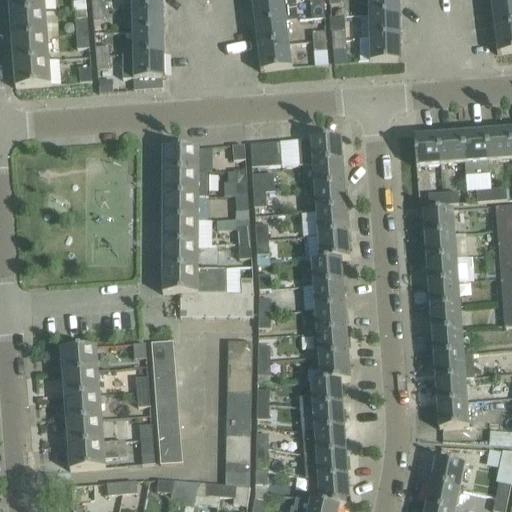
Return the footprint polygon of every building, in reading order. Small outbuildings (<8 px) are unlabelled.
[(8,0),(10,18),(45,16),(44,0),(8,0)] [(131,0),(131,1),(129,1),(129,12),(164,12),(163,0),(131,0)] [(292,0),(284,1),(252,5),(254,28),(287,24),(297,23),(294,0),(292,0)] [(322,0),(309,0),(311,21),(324,20),(322,0)] [(401,17),(400,0),(367,0),(368,18),(401,17)] [(511,7),(511,0),(489,0),(491,10),(511,7)] [(92,13),(104,12),(103,3),(91,3),(92,13)] [(511,7),(491,10),(494,33),(511,30),(511,7)] [(105,22),(104,12),(92,13),(93,23),(105,22)] [(164,35),(164,12),(129,12),(132,12),(132,35),(164,35)] [(12,42),(47,40),(45,16),(10,18),(12,42)] [(401,40),(401,17),(368,18),(369,41),(401,40)] [(344,19),(330,20),(332,43),(345,42),(344,19)] [(88,36),(87,22),(75,23),(76,37),(88,36)] [(254,28),(257,51),(289,47),(287,24),(254,28)] [(511,54),(511,30),(494,33),(497,57),(511,54)] [(312,35),(313,45),(326,44),(325,34),(312,35)] [(165,57),(164,35),(132,35),(133,58),(165,57)] [(88,36),(76,37),(77,52),(89,51),(88,36)] [(12,42),(13,66),(49,63),(47,40),(12,42)] [(402,64),(401,40),(369,41),(369,65),(402,64)] [(332,43),(333,53),(346,52),(345,42),(332,43)] [(326,44),(313,45),(314,54),(327,53),(326,44)] [(292,70),(289,47),(257,51),(260,74),(292,70)] [(95,59),(107,58),(107,48),(95,49),(95,59)] [(133,58),(122,58),(123,82),(133,82),(162,81),(165,81),(165,57),(133,58)] [(95,59),(96,69),(108,68),(107,58),(95,59)] [(13,66),(15,91),(51,88),(49,63),(13,66)] [(79,71),(80,86),(92,85),(91,70),(79,71)] [(113,94),(113,82),(99,82),(99,94),(113,94)] [(511,151),(511,133),(487,135),(489,165),(511,163),(511,151)] [(490,178),(489,165),(487,135),(463,137),(465,167),(466,180),(490,178)] [(463,137),(439,139),(441,169),(465,167),(463,137)] [(417,170),(441,169),(439,139),(414,140),(417,170)] [(300,168),(300,169),(313,168),(343,165),(341,141),(298,144),(300,168)] [(280,145),(250,147),(252,171),(282,168),(282,170),(300,168),(298,144),(280,145)] [(245,148),(233,149),(233,164),(245,163),(245,148)] [(199,151),(163,151),(163,176),(199,176),(199,151)] [(345,189),(343,165),(313,168),(315,191),(345,189)] [(228,176),(229,186),(235,185),(247,185),(246,172),(234,173),(234,175),(228,175),(228,176)] [(163,200),(208,200),(211,200),(211,176),(199,176),(163,176),(163,200)] [(274,177),(252,178),(253,196),(265,195),(275,194),(274,177)] [(248,199),(247,185),(235,185),(236,200),(248,199)] [(345,189),(315,191),(316,215),(346,213),(345,189)] [(505,191),(491,192),(492,204),(506,203),(505,191)] [(492,204),(491,192),(476,193),(477,205),(492,204)] [(457,194),(443,195),(444,207),(458,206),(457,194)] [(266,210),(265,195),(253,196),(254,210),(266,210)] [(444,207),(443,195),(428,196),(429,208),(444,207)] [(248,199),(236,200),(237,215),(249,214),(248,199)] [(163,200),(163,224),(198,224),(199,212),(208,212),(208,200),(163,200)] [(505,209),(495,210),(496,222),(497,234),(506,233),(506,221),(505,209)] [(348,237),(346,213),(316,215),(318,239),(348,237)] [(455,238),(453,213),(423,215),(425,240),(455,238)] [(163,224),(163,248),(198,248),(212,248),(212,224),(208,224),(198,224),(163,224)] [(256,243),(268,243),(267,228),(255,229),(256,243)] [(238,233),(239,248),(251,247),(250,233),(238,233)] [(506,233),(497,234),(498,246),(499,258),(508,257),(507,245),(506,233)] [(318,239),(307,240),(309,265),(312,265),(342,263),(350,262),(348,237),(318,239)] [(425,240),(427,264),(457,262),(455,238),(425,240)] [(256,243),(257,258),(269,257),(268,243),(256,243)] [(251,247),(239,248),(239,263),(251,262),(251,247)] [(198,248),(163,248),(163,272),(198,272),(198,248)] [(508,257),(499,258),(500,270),(501,282),(510,282),(509,270),(508,257)] [(458,285),(457,262),(427,264),(429,288),(458,285)] [(342,263),(312,265),(314,289),(344,287),(342,263)] [(204,296),(216,296),(227,296),(227,272),(198,272),(163,272),(162,297),(180,297),(192,296),(204,296)] [(258,278),(259,293),(271,292),(270,277),(258,278)] [(241,283),(241,296),(253,296),(254,296),(253,282),(241,283)] [(510,282),(501,282),(502,294),(503,306),(511,306),(511,294),(510,282)] [(429,288),(430,312),(460,309),(458,285),(429,288)] [(314,289),(304,290),(305,314),(315,313),(345,311),(344,287),(314,289)] [(180,297),(180,320),(192,320),(192,296),(180,297)] [(204,296),(192,296),(192,320),(204,320),(204,296)] [(216,296),(204,296),(204,320),(216,320),(216,296)] [(227,296),(216,296),(216,320),(229,320),(229,296),(227,296)] [(241,296),(229,296),(229,320),(241,320),(241,296)] [(253,296),(241,296),(241,320),(253,320),(253,296)] [(271,317),(271,316),(271,302),(259,302),(259,317),(271,317)] [(511,306),(503,306),(504,330),(511,329),(511,306)] [(430,312),(432,336),(462,334),(460,309),(430,312)] [(347,335),(345,311),(315,313),(317,337),(347,335)] [(270,332),(271,317),(259,317),(258,331),(270,332)] [(464,357),(462,334),(432,336),(434,360),(464,357)] [(347,335),(317,337),(319,361),(349,359),(347,335)] [(151,346),(152,357),(173,355),(173,344),(151,346)] [(252,357),(252,345),(228,345),(228,357),(252,357)] [(146,361),(145,346),(133,347),(134,362),(146,361)] [(258,364),(270,364),(270,349),(258,349),(258,364)] [(61,353),(63,377),(98,375),(96,350),(61,353)] [(152,357),(153,368),(174,366),(173,355),(152,357)] [(252,369),(252,357),(228,357),(228,369),(252,369)] [(434,360),(436,384),(466,381),(464,357),(434,360)] [(351,383),(349,359),(319,361),(321,385),(341,384),(351,383)] [(270,379),(270,364),(258,364),(258,378),(270,379)] [(153,368),(153,379),(175,377),(174,366),(153,368)] [(252,369),(228,369),(227,381),(252,381),(252,369)] [(100,398),(98,375),(63,377),(65,401),(100,398)] [(154,390),(176,388),(175,377),(153,379),(154,390)] [(149,395),(148,380),(136,381),(137,396),(149,395)] [(251,393),(252,381),(227,381),(227,393),(251,393)] [(436,384),(437,407),(467,405),(466,381),(436,384)] [(312,399),(300,400),(300,412),(301,412),(313,411),(343,409),(341,384),(321,385),(311,386),(312,399)] [(154,390),(155,401),(176,399),(176,388),(154,390)] [(251,393),(227,393),(227,405),(251,405),(251,393)] [(257,408),(269,408),(269,393),(257,393),(257,408)] [(149,395),(137,396),(138,410),(150,409),(149,395)] [(102,422),(100,398),(65,401),(66,425),(102,422)] [(155,401),(155,412),(177,410),(176,399),(155,401)] [(251,417),(251,405),(227,405),(227,417),(251,417)] [(469,430),(467,405),(437,407),(439,432),(469,430)] [(257,408),(257,422),(269,423),(269,408),(257,408)] [(345,433),(343,409),(313,411),(315,433),(315,435),(345,433)] [(155,412),(156,423),(178,421),(177,410),(155,412)] [(251,417),(227,417),(227,429),(251,429),(251,417)] [(156,423),(157,434),(178,432),(178,421),(156,423)] [(66,425),(68,449),(104,446),(102,422),(66,425)] [(152,443),(151,428),(139,429),(140,444),(152,443)] [(251,429),(227,429),(226,441),(250,441),(251,429)] [(157,434),(158,445),(179,443),(178,432),(157,434)] [(315,433),(303,433),(304,458),(317,459),(347,457),(345,433),(315,435),(315,433)] [(511,448),(511,434),(491,434),(490,447),(511,448)] [(256,452),(268,452),(269,437),(257,437),(256,452)] [(250,441),(226,441),(226,453),(250,453),(250,441)] [(152,443),(140,444),(141,458),(142,468),(154,467),(153,457),(152,443)] [(158,445),(158,456),(180,454),(179,443),(158,445)] [(126,445),(104,446),(68,449),(70,474),(105,471),(105,462),(127,460),(126,445)] [(256,452),(256,466),(268,466),(268,452),(256,452)] [(250,453),(226,453),(226,465),(250,465),(250,453)] [(180,465),(180,454),(158,456),(159,467),(180,465)] [(317,459),(304,458),(306,481),(316,483),(318,483),(348,481),(347,457),(317,459)] [(436,462),(431,486),(460,492),(465,468),(436,462)] [(250,465),(226,465),(226,477),(250,477),(250,465)] [(256,473),(256,488),(268,488),(268,473),(256,473)] [(226,477),(226,489),(250,490),(250,477),(226,477)] [(316,483),(309,484),(311,504),(320,506),(340,510),(350,509),(348,481),(318,483),(316,483)] [(157,495),(172,496),(173,484),(158,483),(157,495)] [(136,484),(121,485),(122,497),(137,496),(136,484)] [(172,496),(170,504),(185,508),(193,509),(194,506),(198,486),(173,484),(172,496)] [(108,498),(122,497),(121,485),(107,486),(108,498)] [(198,486),(194,506),(199,507),(217,510),(219,500),(221,488),(198,486)] [(436,511),(456,511),(460,492),(431,486),(426,510),(436,511)] [(499,486),(496,500),(508,502),(511,488),(499,486)] [(221,488),(219,500),(234,502),(233,508),(247,510),(250,490),(226,489),(221,488)] [(505,511),(508,502),(496,500),(493,511),(505,511)] [(291,510),(290,511),(339,511),(340,510),(320,506),(311,504),(296,502),(294,511),(291,510)] [(252,511),(265,511),(267,505),(255,503),(252,511)]
